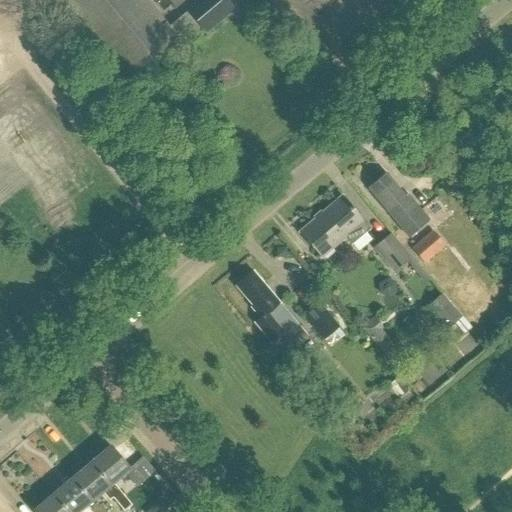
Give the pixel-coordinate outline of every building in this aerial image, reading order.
[(205,33),(233,10),(224,0),(199,0),(187,11),(169,27),(146,0),(63,0),(129,78),(173,40),(178,45),(200,27),(205,33)] [(373,196),(414,243),(435,225),(408,195),(405,198),(391,181),(373,196)] [(370,229),(363,222),(341,196),(321,214),(321,215),(316,220),(315,219),(298,233),(321,259),(345,238),(352,245),(370,229)] [(430,231),(410,248),(423,264),(443,246),(430,231)] [(408,258),(389,235),(373,248),(392,272),(408,258)] [(255,322),(270,340),(282,331),(293,321),(278,304),(252,273),(236,287),(252,307),(252,310),(259,319),(255,322)] [(441,295),(426,309),(444,330),(460,316),(441,295)] [(321,341),(336,328),(316,304),(301,316),(321,341)] [(369,321),(360,329),(374,345),(383,337),(369,321)] [(443,331),(435,338),(441,346),(450,339),(443,331)] [(187,353),(208,377),(226,361),(202,333),(184,349),(187,353)] [(208,377),(187,353),(169,368),(193,396),(211,381),(208,377)] [(247,385),(240,377),(233,384),(239,391),(247,385)] [(271,384),(264,391),(270,399),(278,392),(271,384)] [(211,402),(203,408),(210,416),(217,410),(211,402)] [(236,447),(264,423),(248,404),(220,428),(236,447)] [(295,427),(303,421),(296,413),(289,420),(295,427)] [(303,421),(295,427),(302,435),(309,429),(303,421)] [(280,441),(264,423),(236,447),(252,465),(280,441)] [(252,465),(267,483),(295,459),(280,441),(252,465)] [(109,446),(90,462),(110,486),(113,484),(125,474),(136,488),(143,482),(131,468),(129,469),(109,446)] [(320,456),(327,464),(334,458),(328,450),(320,456)] [(295,459),(267,483),(283,501),(311,477),(295,459)] [(90,462),(71,478),(91,502),(94,500),(106,490),(117,504),(124,498),(113,484),(110,486),(90,462)] [(67,511),(79,511),(87,506),(91,511),(103,511),(94,500),(91,502),(71,478),(52,494),(67,511)] [(67,511),(52,494),(33,511),(67,511)] [(160,497),(140,511),(162,511),(168,508),(160,497)]
